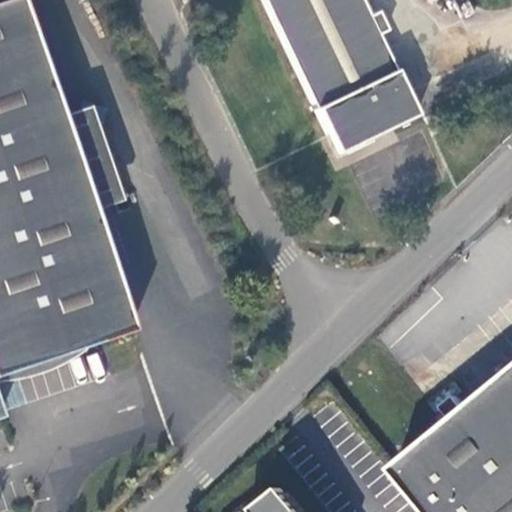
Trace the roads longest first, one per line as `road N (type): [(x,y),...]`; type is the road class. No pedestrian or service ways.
road 1 (unclassified): [(150,0),(329,345)]
road 2 (unknown): [(61,0),(121,107),(203,313)]
road 3 (unclassified): [(329,345),(511,173)]
road 4 (unclassified): [(161,511),(329,345)]
road 5 (unknown): [(382,296),(410,348),(431,349),(465,332),(511,289)]
road 6 (unknown): [(286,388),(382,511)]
